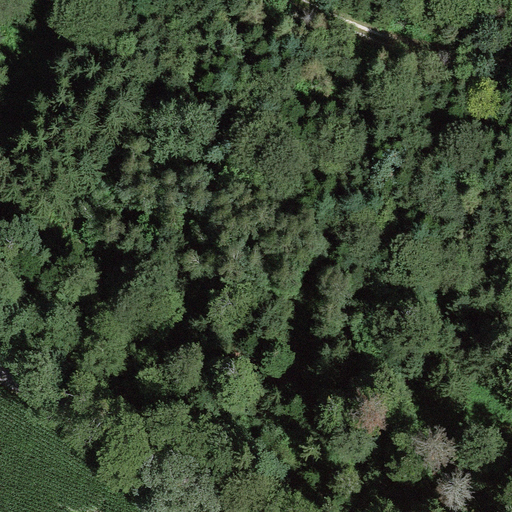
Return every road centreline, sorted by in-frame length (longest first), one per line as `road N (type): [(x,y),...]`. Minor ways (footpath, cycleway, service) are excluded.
road 1 (unclassified): [(273,511),(0,373)]
road 2 (track): [(295,0),(419,51),(511,68)]
